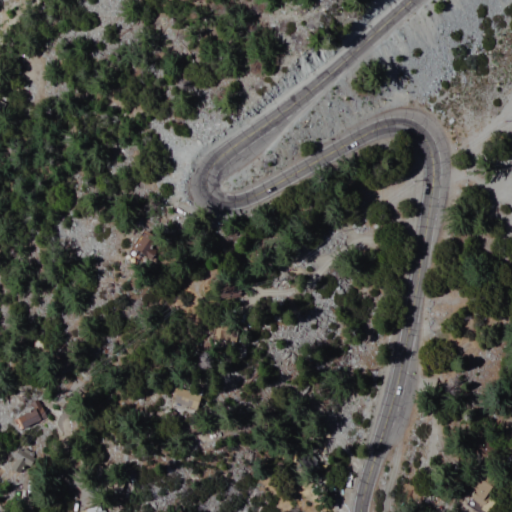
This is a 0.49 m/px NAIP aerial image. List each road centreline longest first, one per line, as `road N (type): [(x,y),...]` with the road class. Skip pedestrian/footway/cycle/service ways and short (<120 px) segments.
road 1 (tertiary): [(363,511),(409,334),(428,147),(411,127),(391,126),(256,195),(230,203),(205,187),(224,154),(415,0)]
road 2 (residential): [(22,511),(74,450),(88,372)]
